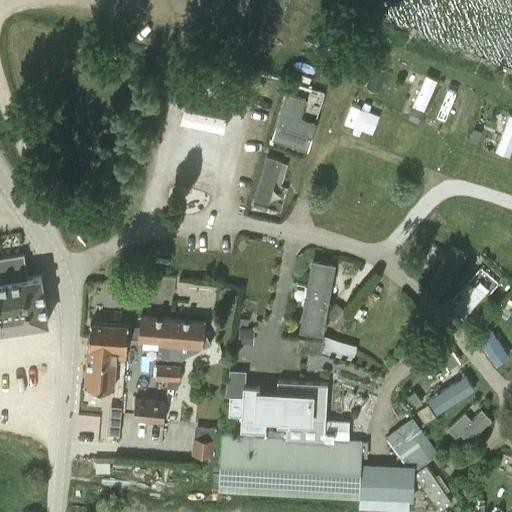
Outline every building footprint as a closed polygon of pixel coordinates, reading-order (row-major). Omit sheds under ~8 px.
[(377,55),(365,86),(380,92),(393,61),(377,55)] [(411,69),(406,82),(419,87),(424,74),(411,69)] [(426,108),(442,77),(429,70),(413,101),(426,108)] [(288,87),(273,136),(313,147),(321,118),(305,113),(311,94),(288,87)] [(467,89),(458,135),(475,138),(484,93),(467,89)] [(497,148),(511,153),(511,110),(497,148)] [(284,209),(290,184),(278,182),(285,154),(266,150),(254,201),(284,209)] [(506,260),(511,249),(511,234),(501,227),(488,250),(506,260)] [(454,242),(433,282),(448,290),(469,250),(454,242)] [(28,278),(24,254),(0,258),(0,328),(48,321),(41,276),(28,278)] [(322,337),(326,315),(335,263),(309,258),(297,332),(322,337)] [(489,287),(471,274),(453,300),(470,313),(489,287)] [(88,345),(115,347),(114,360),(126,361),(126,339),(158,341),(157,357),(169,358),(172,317),(140,315),(139,325),(90,321),(88,345)] [(205,320),(172,317),(169,358),(181,359),(209,345),(204,335),(205,320)] [(508,368),(511,364),(511,346),(490,322),(477,334),(508,368)] [(88,345),(84,387),(113,389),(114,360),(115,347),(88,345)] [(154,380),(167,381),(168,365),(157,364),(154,380)] [(180,381),(180,366),(168,365),(167,381),(180,381)] [(361,463),(362,441),(349,440),(350,420),(325,419),(327,383),(277,381),(276,389),(259,389),(259,386),(242,385),(242,396),(229,395),(228,415),(240,416),(240,429),(265,430),(265,419),(276,419),(276,423),(286,424),(286,436),(220,433),(217,491),(359,499),(359,507),(407,509),(410,473),(414,470),(440,506),(452,498),(426,461),(438,453),(412,417),(384,437),(405,465),(361,463)] [(445,407),(475,392),(470,381),(440,396),(445,407)] [(415,408),(422,403),(414,392),(406,397),(415,408)] [(133,418),(164,421),(166,400),(135,397),(133,418)] [(111,434),(124,434),(125,403),(111,403),(111,434)] [(491,418),(482,407),(471,417),(464,411),(447,428),(463,445),(491,418)] [(210,453),(211,435),(197,435),(196,452),(210,453)]
